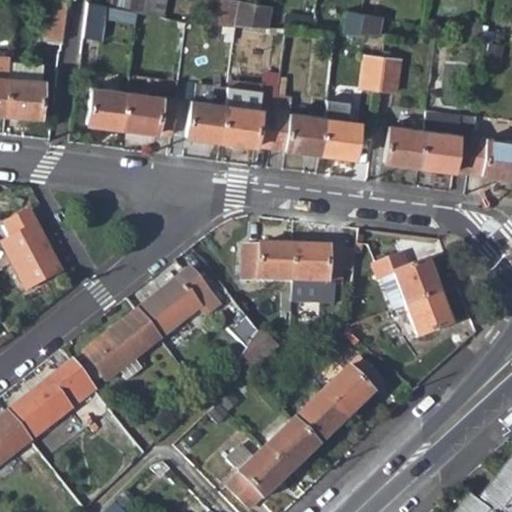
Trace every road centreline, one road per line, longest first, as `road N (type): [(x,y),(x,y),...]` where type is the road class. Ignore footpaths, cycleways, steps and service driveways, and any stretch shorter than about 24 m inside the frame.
road 1 (residential): [(173,182),(465,218),(511,257)]
road 2 (residential): [(0,372),(143,255),(165,226),(173,182)]
road 3 (secondary): [(355,511),(511,365)]
road 4 (residential): [(0,160),(173,182)]
